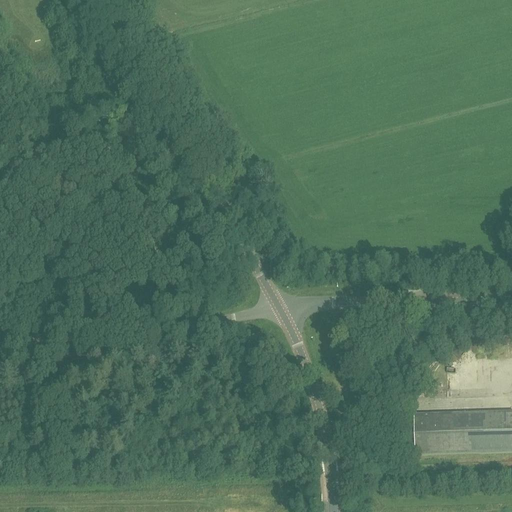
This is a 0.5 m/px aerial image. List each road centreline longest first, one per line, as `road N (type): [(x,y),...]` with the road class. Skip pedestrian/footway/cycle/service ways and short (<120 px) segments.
road 1 (tertiary): [(278,308),(108,0)]
road 2 (unclassified): [(0,349),(198,326),(278,308)]
road 3 (secondary): [(278,308),(511,299)]
road 4 (secondary): [(332,511),(319,408),(278,308)]
